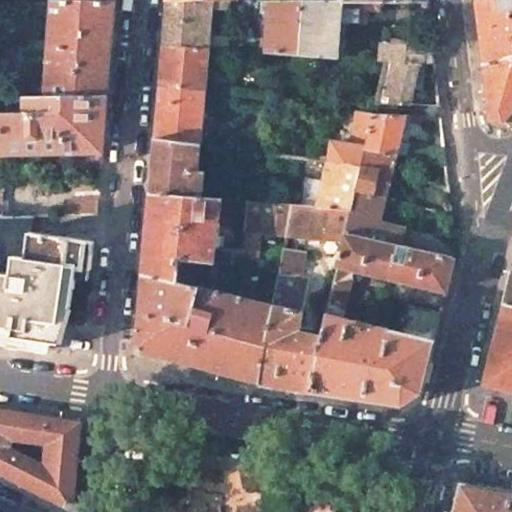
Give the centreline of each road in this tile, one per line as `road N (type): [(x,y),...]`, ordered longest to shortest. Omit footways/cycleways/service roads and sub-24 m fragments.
road 1 (residential): [(108,394),(141,0)]
road 2 (residential): [(435,440),(416,446),(108,394)]
road 3 (tertiary): [(435,440),(481,260)]
road 4 (tertiary): [(453,0),(470,138)]
road 5 (tertiary): [(470,138),(481,260)]
